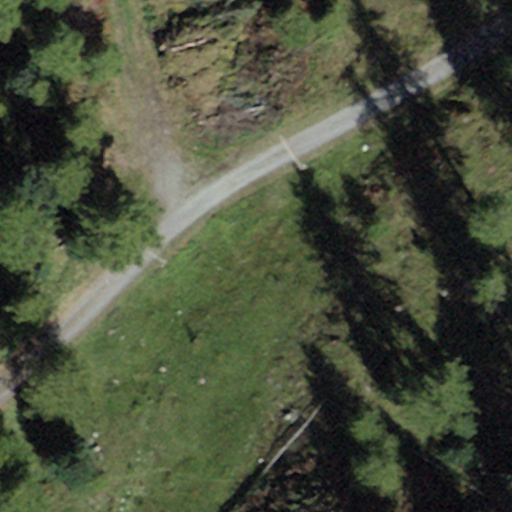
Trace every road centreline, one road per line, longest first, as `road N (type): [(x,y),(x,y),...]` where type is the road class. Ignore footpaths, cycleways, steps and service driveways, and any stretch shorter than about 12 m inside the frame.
road 1 (track): [(511,18),(426,78),(187,213),(0,394)]
road 2 (track): [(187,213),(136,80),(125,0)]
